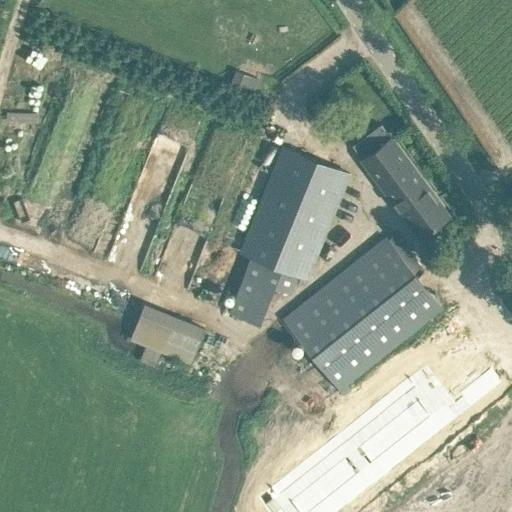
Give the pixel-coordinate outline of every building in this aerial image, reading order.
[(246,86),(251,74),(236,68),(231,80),(246,86)] [(188,166),(208,110),(178,99),(151,175),(167,181),(174,161),(188,166)] [(200,282),(253,127),(222,117),(170,272),(200,282)] [(420,235),(449,214),(391,136),(362,157),(420,235)] [(322,239),(349,172),(284,145),(241,248),(252,253),(230,310),(261,322),(275,284),(292,291),(299,272),(309,276),(322,239)] [(0,236),(0,253),(44,269),(49,255),(0,236)] [(339,387),(340,387),(344,394),(352,388),(347,381),(442,306),(387,236),(284,318),(339,387)] [(86,289),(90,279),(68,270),(64,280),(86,289)] [(144,332),(206,354),(219,317),(156,295),(144,332)] [(361,511),(511,392),(452,319),(411,351),(420,363),(265,488),(283,511),(361,511)] [(391,360),(379,375),(389,384),(401,369),(391,360)]
